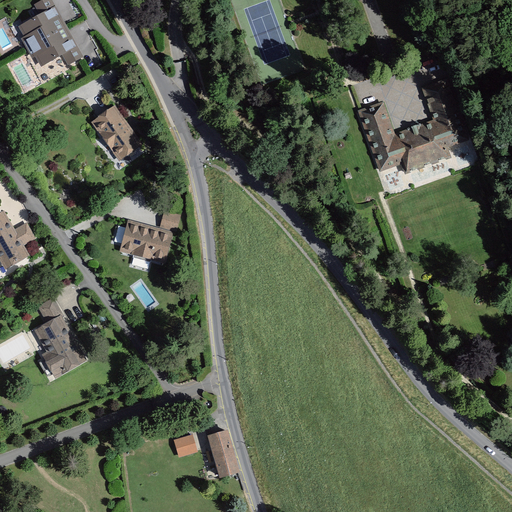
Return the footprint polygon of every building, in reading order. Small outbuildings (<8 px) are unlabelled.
[(41,13),(18,25),(41,66),(63,54),(69,64),(84,56),(52,0),(41,0),(36,3),(41,13)] [(398,133),(386,99),(356,111),(381,176),(405,167),(407,173),(429,165),(450,157),(446,148),(467,140),(443,78),(420,87),(433,120),(398,133)] [(116,109),(92,125),(119,166),(144,149),(116,109)] [(164,210),(162,226),(177,229),(181,213),(164,210)] [(7,214),(0,217),(0,260),(6,273),(35,259),(30,249),(39,244),(29,225),(16,231),(7,214)] [(129,223),(120,255),(164,267),(173,234),(129,223)] [(43,357),(57,382),(89,364),(53,301),(38,310),(48,328),(36,335),(47,355),(43,357)] [(211,434),(222,475),(241,470),(230,428),(211,434)] [(174,440),(179,458),(198,452),(193,435),(174,440)]
